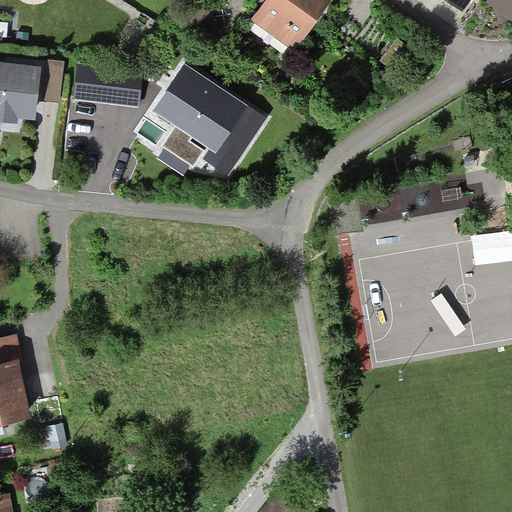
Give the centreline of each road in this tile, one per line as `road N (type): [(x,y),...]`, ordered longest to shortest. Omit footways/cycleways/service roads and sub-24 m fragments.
road 1 (residential): [(296,225),(0,189)]
road 2 (residential): [(296,225),(294,255),(341,511)]
road 3 (residential): [(471,66),(367,132),(327,169),(296,225)]
